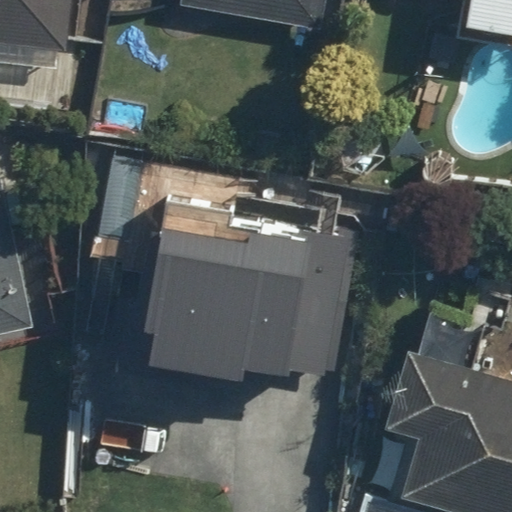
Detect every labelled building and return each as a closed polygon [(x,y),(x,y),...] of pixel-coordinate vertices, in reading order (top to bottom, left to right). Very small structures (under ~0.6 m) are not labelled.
[(0,0),(0,57),(52,62),(54,43),(67,44),(70,0),(0,0)] [(322,29),(326,0),(181,0),(181,5),(322,29)] [(511,0),(460,0),(456,25),(511,35),(511,0)] [(0,329),(30,323),(0,182),(0,329)] [(118,275),(110,349),(218,362),(220,347),(336,360),(354,208),(155,185),(145,278),(118,275)] [(511,511),(511,382),(409,351),(385,430),(415,439),(399,491),(369,482),(360,511),(447,511),(449,507),(467,511),(511,511)]
